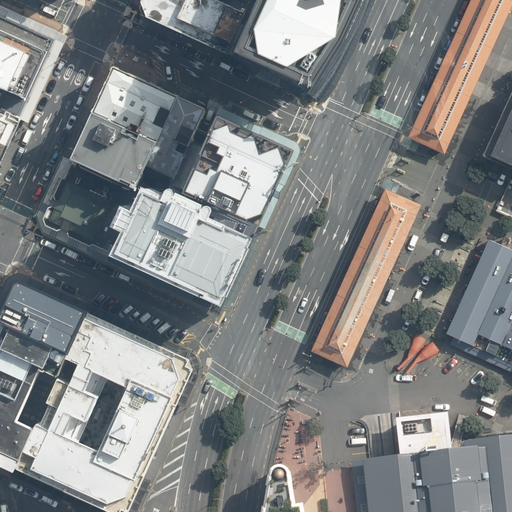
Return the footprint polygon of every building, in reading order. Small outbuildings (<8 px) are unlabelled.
[(239,0),(240,1),(237,0),(144,0),(141,8),(145,19),(147,24),(226,60),(228,57),(229,54),(251,2),(246,0),(239,0)] [(252,0),(251,2),(229,54),(313,91),(332,64),(346,39),(357,16),(363,0),(252,0)] [(511,4),(511,0),(470,0),(408,132),(406,135),(445,153),(511,4)] [(65,35),(0,4),(0,108),(23,119),(26,121),(29,123),(67,40),(69,37),(65,35)] [(176,97),(112,68),(90,115),(155,144),(176,97)] [(511,90),(483,154),(511,168),(511,90)] [(205,110),(176,97),(155,144),(144,167),(173,180),(205,110)] [(0,168),(23,119),(0,108),(0,168)] [(299,149),(215,111),(175,200),(211,217),(258,238),(260,240),(301,150),(299,149)] [(155,144),(90,115),(69,163),(133,192),(135,187),(144,167),(155,144)] [(133,192),(69,163),(64,160),(61,159),(35,215),(37,218),(42,234),(106,264),(118,239),(107,234),(119,209),(129,214),(140,189),(135,187),(133,192)] [(163,197),(141,187),(140,189),(129,214),(119,209),(107,234),(118,239),(106,264),(221,317),(254,245),(208,224),(211,217),(175,200),(164,195),(163,197)] [(422,203),(385,187),(383,191),(316,338),(311,350),(347,366),(356,346),(422,203)] [(502,244),(489,239),(442,340),(504,369),(511,372),(511,238),(506,236),(502,244)] [(0,319),(66,350),(86,308),(18,276),(15,275),(13,276),(11,277),(10,278),(0,298),(0,319)] [(189,355),(86,308),(66,350),(63,356),(76,362),(67,382),(54,376),(43,400),(46,401),(37,421),(33,419),(31,425),(12,466),(113,511),(126,511),(129,511),(193,367),(189,355)] [(66,350),(0,319),(0,464),(11,469),(12,466),(31,425),(16,418),(40,367),(42,368),(42,367),(56,373),(63,356),(66,350)] [(352,462),(357,511),(511,511),(511,436),(498,437),(463,442),(463,449),(452,450),(449,414),(422,416),(396,418),(400,456),(383,458),(370,460),(352,462)] [(293,508),(290,480),(287,473),(285,470),(283,468),(279,468),(276,468),(273,470),(269,480),(264,511),(301,511),(301,507),(293,508)]
